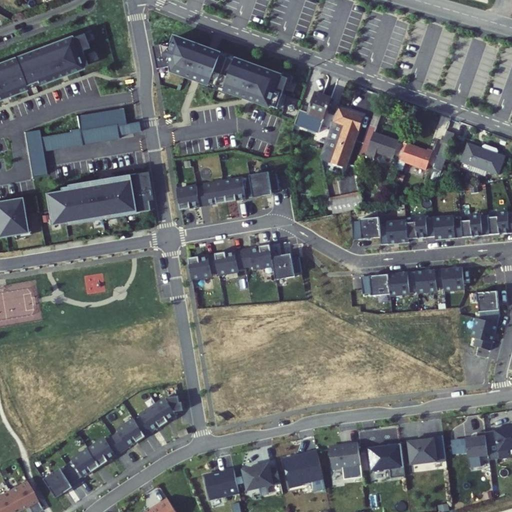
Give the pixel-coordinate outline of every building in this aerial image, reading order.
[(169,40),(151,45),(156,68),(164,66),(164,69),(176,73),(176,72),(200,79),(212,83),(222,55),(187,42),(187,41),(171,35),(169,40)] [(79,37),(0,66),(0,98),(3,98),(64,75),(87,66),(82,52),(84,51),(79,37)] [(259,68),(222,55),(212,83),(248,97),(248,98),(273,107),(284,75),(259,67),(259,68)] [(313,130),(326,96),(310,90),(303,109),(295,106),(290,122),(313,130)] [(336,165),(356,113),(333,103),(315,150),(329,155),(327,162),(336,165)] [(77,118),(79,133),(116,126),(117,128),(126,126),(123,109),(77,118)] [(368,128),(369,124),(363,122),(353,149),(360,152),(362,145),(385,154),(392,138),(368,128)] [(126,126),(117,128),(119,137),(141,133),(139,123),(126,126)] [(41,141),(44,155),(119,141),(119,137),(117,128),(116,126),(79,133),(41,141)] [(39,133),(25,136),(33,181),(48,178),(44,155),(41,141),(39,133)] [(448,136),(440,133),(437,141),(433,153),(431,158),(439,161),(448,136)] [(433,153),(437,141),(430,139),(426,150),(433,153)] [(426,150),(398,140),(392,155),(419,166),(426,150)] [(465,163),(467,164),(473,147),(464,143),(457,160),(465,163)] [(477,148),(473,147),(467,164),(481,170),(491,174),(498,157),(491,154),(493,151),(492,148),(480,144),(478,145),(477,148)] [(431,158),(427,170),(435,173),(439,161),(431,158)] [(383,179),(389,162),(383,160),(376,176),(383,179)] [(478,177),(481,170),(467,164),(465,163),(462,170),(478,177)] [(271,168),(252,172),(252,174),(257,195),(276,191),(275,187),(282,185),(279,170),(272,171),(271,168)] [(429,187),(435,173),(427,170),(422,184),(429,187)] [(153,200),(147,173),(69,188),(69,190),(60,191),(61,194),(48,197),(53,224),(66,222),(67,227),(150,211),(148,200),(153,200)] [(252,174),(226,179),(230,200),(257,195),(252,174)] [(226,179),(200,184),(205,205),(230,200),(226,179)] [(181,188),(185,209),(205,205),(200,184),(181,188)] [(359,209),(356,195),(325,201),(328,216),(359,209)] [(29,232),(23,201),(0,205),(0,221),(2,232),(0,232),(0,238),(1,242),(18,238),(30,236),(29,232)] [(490,232),(511,230),(511,212),(508,213),(508,209),(497,210),(498,214),(488,215),(490,232)] [(463,235),(490,232),(488,215),(481,216),(481,213),(470,214),(471,218),(462,219),(463,235)] [(354,237),(381,234),(380,225),(380,217),(369,218),(368,215),(360,216),(360,219),(352,220),(354,237)] [(409,236),(436,234),(435,221),(434,217),(427,218),(427,215),(416,215),(416,220),(407,220),(408,224),(409,236)] [(436,237),(463,235),(462,219),(462,217),(455,218),(454,215),(445,216),(445,220),(435,221),(436,234),(436,237)] [(409,236),(408,224),(397,225),(396,220),(387,221),(387,224),(380,225),(381,234),(381,242),(409,239),(409,236)] [(30,236),(18,238),(19,242),(34,239),(33,231),(29,232),(30,236)] [(274,240),(247,245),(251,262),(258,261),(259,264),(279,260),(277,251),(274,240)] [(224,268),(225,271),(244,267),(244,264),(251,262),(247,245),(220,251),(224,268)] [(297,249),(277,251),(279,260),(282,275),(301,271),(301,268),(307,267),(304,251),(297,252),(297,249)] [(220,251),(195,256),(199,277),(219,273),(218,269),(224,268),(220,251)] [(443,267),(444,284),(454,283),(454,287),(465,286),(463,265),(443,267)] [(428,284),(428,289),(437,288),(437,285),(444,284),(443,267),(416,269),(417,285),(428,284)] [(388,272),(390,288),(400,287),(401,291),(410,290),(410,287),(417,286),(417,285),(416,269),(388,272)] [(361,274),(363,291),(371,291),(371,293),(380,293),(380,290),(390,289),(390,288),(388,272),(361,274)] [(480,309),(480,317),(497,321),(499,313),(497,288),(477,290),(479,309),(480,309)] [(497,321),(480,317),(478,326),(475,325),(472,335),(475,336),(473,343),(490,348),(497,321)] [(479,349),(463,352),(469,382),(485,379),(479,349)] [(157,401),(169,419),(178,413),(175,409),(186,406),(184,398),(181,399),(180,392),(166,395),(157,401)] [(169,419),(157,401),(142,411),(144,414),(137,419),(147,433),(169,419)] [(137,419),(135,416),(118,427),(120,430),(114,434),(124,448),(147,433),(137,419)] [(511,419),(511,420),(511,424),(496,427),(499,444),(505,443),(506,447),(511,446),(511,419)] [(179,434),(188,430),(186,425),(177,429),(179,434)] [(488,453),(485,429),(477,430),(478,434),(466,435),(468,455),(488,453)] [(447,463),(443,433),(428,435),(428,437),(409,440),(411,461),(437,458),(438,464),(447,463)] [(106,435),(89,446),(101,463),(124,448),(114,434),(108,438),(106,435)] [(361,462),(358,439),(350,441),(350,442),(330,445),(333,466),(361,462)] [(391,475),(405,473),(401,439),(391,440),(391,445),(386,445),(386,443),(369,445),(372,468),(390,466),(391,475)] [(74,459),(68,463),(77,476),(83,472),(84,474),(101,463),(89,446),(73,457),(74,459)] [(302,480),(323,476),(317,448),(303,451),(304,455),(297,456),(296,453),(283,456),(290,485),(302,482),(302,480)] [(281,480),(278,465),(270,467),(269,461),(243,467),(248,487),(281,480)] [(60,465),(44,475),(57,494),(73,484),(71,480),(77,476),(68,463),(62,467),(60,465)] [(239,489),(234,465),(219,469),(220,470),(205,473),(210,495),(239,489)] [(0,511),(9,511),(29,502),(34,511),(41,507),(25,478),(0,491),(0,511)] [(178,511),(168,495),(154,505),(155,506),(150,509),(147,506),(137,511),(178,511)]
